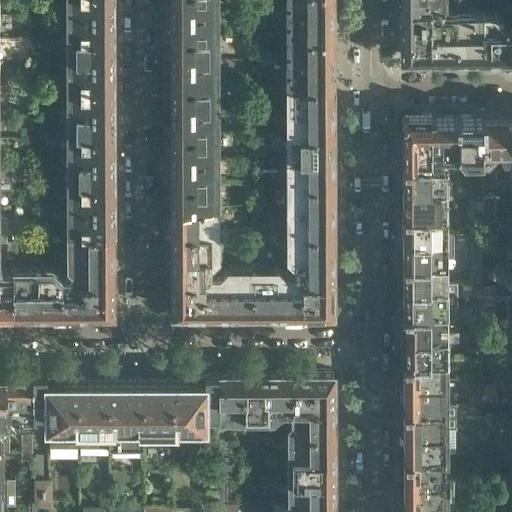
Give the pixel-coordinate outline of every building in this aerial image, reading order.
[(112,9),(112,0),(70,0),(70,9),(112,9)] [(215,10),(215,0),(171,0),(172,10),(215,10)] [(332,10),(331,0),(290,0),(290,10),(332,10)] [(431,54),(430,3),(402,3),(402,54),(431,54)] [(457,54),(457,14),(442,14),(442,4),(442,3),(430,3),(431,54),(457,54)] [(112,33),(112,9),(70,9),(70,33),(112,33)] [(216,34),(215,10),(172,10),(172,34),(216,34)] [(332,34),(332,10),(290,10),(290,34),(332,34)] [(481,54),(481,10),(472,10),(472,14),(457,14),(457,54),(481,54)] [(511,26),(508,27),(508,24),(505,24),(505,20),(498,14),(496,14),(496,10),(481,10),(481,54),(511,54),(511,26)] [(112,57),(112,33),(70,33),(70,57),(112,57)] [(216,58),(216,34),(172,34),(172,58),(216,58)] [(332,58),(332,34),(290,34),(291,58),(332,58)] [(112,82),(112,57),(70,57),(71,82),(112,82)] [(216,82),(216,58),(172,58),(172,82),(216,82)] [(332,83),(332,58),(291,58),(291,83),(332,83)] [(112,107),(112,82),(71,82),(71,107),(112,107)] [(216,107),(216,82),(172,82),(172,108),(216,107)] [(332,108),(332,83),(291,83),(291,108),(332,108)] [(113,130),(112,107),(71,107),(71,130),(113,130)] [(216,132),(216,107),(172,108),(172,132),(216,132)] [(332,132),(332,108),(291,108),(291,132),(332,132)] [(431,158),(431,114),(406,114),(402,117),(402,158),(431,158)] [(457,151),(457,114),(431,114),(431,158),(443,158),(443,151),(457,151)] [(482,156),(482,114),(457,114),(457,151),(459,155),(473,155),(473,159),(483,159),(482,156)] [(511,147),(511,114),(482,114),(482,156),(493,156),(500,150),(500,147),(511,147)] [(113,156),(113,130),(71,130),(71,156),(113,156)] [(216,156),(216,132),(172,132),(173,157),(216,156)] [(332,156),(332,132),(291,132),(291,156),(332,156)] [(113,180),(113,156),(71,156),(71,180),(113,180)] [(216,181),(216,156),(173,157),(173,181),(216,181)] [(333,181),(332,167),(332,156),(291,156),(291,181),(333,181)] [(443,173),(443,158),(431,158),(402,158),(403,184),(447,184),(447,173),(443,173)] [(32,194),(32,165),(22,165),(22,195),(32,194)] [(113,204),(113,180),(71,180),(71,204),(113,204)] [(216,203),(216,181),(173,181),(173,203),(216,203)] [(333,206),(333,181),(291,181),(291,206),(333,206)] [(443,209),(443,194),(447,193),(447,184),(403,184),(403,209),(443,209)] [(497,197),(497,188),(483,188),(483,197),(496,197),(497,197)] [(496,221),(496,197),(483,197),(483,221),(496,221)] [(216,228),(216,203),(173,203),(173,228),(216,228)] [(113,228),(113,204),(71,204),(71,228),(113,228)] [(333,228),(333,206),(291,206),(291,228),(333,228)] [(443,223),(443,209),(403,209),(403,233),(447,233),(447,223),(443,223)] [(32,220),(32,212),(16,212),(16,220),(32,220)] [(113,253),(113,228),(71,228),(71,253),(113,253)] [(216,253),(216,228),(173,228),(173,253),(216,253)] [(333,253),(333,228),(291,228),(291,253),(333,253)] [(443,257),(443,243),(447,243),(447,233),(403,233),(403,257),(443,257)] [(497,246),(497,237),(484,237),(484,246),(497,246)] [(497,255),(497,246),(484,246),(484,255),(497,255)] [(113,276),(113,253),(71,253),(71,273),(71,276),(113,276)] [(212,271),(212,261),(216,258),(216,253),(173,253),(173,278),(205,278),(212,271)] [(333,278),(333,253),(291,253),(291,257),(294,259),(294,271),(302,278),(333,278)] [(443,272),(443,257),(403,257),(403,283),(448,283),(448,272),(443,272)] [(39,310),(39,266),(14,267),(14,270),(13,310),(39,310)] [(63,310),(63,273),(59,268),(55,268),(54,266),(39,266),(39,310),(63,310)] [(229,310),(229,267),(225,267),(220,271),(212,271),(205,278),(205,310),(229,310)] [(252,309),(252,267),(229,267),(229,310),(252,309)] [(278,309),(278,267),(252,267),(252,309),(278,309)] [(302,309),(302,278),(294,271),(286,271),(281,267),(278,267),(278,309),(302,309)] [(0,310),(13,310),(14,270),(0,269),(0,310)] [(113,310),(113,276),(71,276),(71,273),(63,273),(63,310),(113,310)] [(205,310),(205,278),(173,278),(173,310),(205,310)] [(333,309),(333,278),(302,278),(302,309),(333,309)] [(444,306),(444,292),(448,292),(448,283),(403,283),(403,306),(444,306)] [(498,296),(498,287),(484,287),(484,296),(498,296)] [(498,305),(498,296),(484,296),(484,305),(498,305)] [(444,320),(444,306),(403,306),(403,331),(448,331),(448,320),(444,320)] [(443,356),(443,339),(448,339),(448,331),(403,331),(403,356),(443,356)] [(498,347),(498,338),(484,338),(484,347),(498,347)] [(498,356),(498,347),(484,347),(484,355),(484,356),(498,356)] [(443,368),(443,356),(403,356),(403,378),(448,378),(448,368),(443,368)] [(243,412),(243,369),(218,369),(218,370),(218,412),(243,412)] [(268,412),(268,369),(243,369),(243,412),(268,412)] [(293,408),(293,369),(268,369),(268,412),(280,412),(283,408),(291,408),(293,408)] [(333,453),(333,369),(293,369),(293,408),(291,408),(291,454),(333,453)] [(33,416),(33,413),(33,370),(5,370),(5,396),(5,411),(8,414),(13,414),(14,416),(33,416)] [(218,412),(218,370),(188,370),(188,378),(63,378),(63,370),(33,370),(33,413),(48,413),(48,420),(104,420),(105,430),(108,430),(108,447),(143,447),(143,420),(204,420),(204,412),(218,412)] [(454,403),(454,388),(458,388),(458,378),(448,378),(403,378),(403,403),(444,403),(454,403)] [(498,394),(498,385),(484,385),(484,394),(498,394)] [(498,403),(498,394),(484,394),(484,403),(498,403)] [(444,417),(444,403),(403,403),(403,427),(448,427),(448,417),(444,417)] [(456,453),(456,427),(448,427),(403,427),(403,453),(444,453),(456,453)] [(34,442),(34,434),(23,434),(23,442),(34,442)] [(498,444),(498,435),(485,435),(485,444),(498,444)] [(232,454),(232,438),(218,438),(219,454),(232,454)] [(279,454),(279,438),(268,438),(268,454),(279,454)] [(498,453),(498,444),(485,444),(485,453),(498,453)] [(34,458),(34,450),(23,450),(23,458),(34,458)] [(334,478),(333,453),(291,454),(291,478),(334,478)] [(448,478),(448,466),(444,466),(444,453),(403,453),(404,478),(448,478)] [(51,502),(51,478),(36,478),(36,502),(51,502)] [(334,502),(334,478),(291,478),(291,501),(334,502)] [(443,502),(443,487),(448,487),(448,478),(404,478),(404,502),(443,502)] [(498,495),(498,486),(485,486),(485,495),(498,495)] [(219,501),(219,490),(203,490),(203,501),(219,501)] [(498,504),(498,495),(485,495),(485,504),(498,504)] [(333,511),(334,502),(291,501),(291,511),(333,511)] [(443,511),(443,502),(404,502),(403,511),(443,511)]
